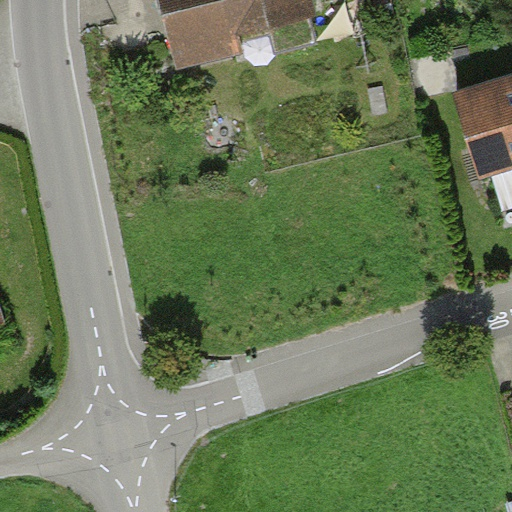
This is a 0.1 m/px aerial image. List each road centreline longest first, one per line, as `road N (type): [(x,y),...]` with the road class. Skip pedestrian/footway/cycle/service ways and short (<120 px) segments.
road 1 (tertiary): [(42,0),(48,71),(122,429)]
road 2 (residential): [(511,313),(122,429)]
road 3 (unclassified): [(122,429),(0,463)]
